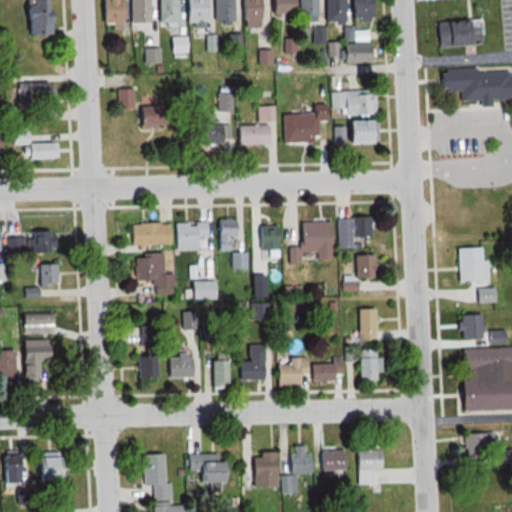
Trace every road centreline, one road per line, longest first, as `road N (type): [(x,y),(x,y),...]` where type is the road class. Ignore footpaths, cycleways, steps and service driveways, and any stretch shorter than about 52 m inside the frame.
road 1 (residential): [(111,511),(83,0)]
road 2 (residential): [(428,511),(402,0)]
road 3 (residential): [(0,417),(423,408)]
road 4 (residential): [(0,188),(411,180)]
